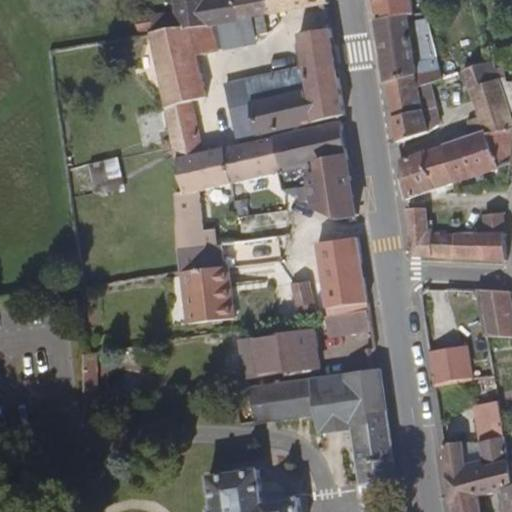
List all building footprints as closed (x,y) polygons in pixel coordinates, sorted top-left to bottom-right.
[(173,0),(175,12),(177,31),(214,25),(253,18),(264,17),(261,0),(173,0)] [(329,6),(328,0),(261,0),(264,17),(326,7),(329,6)] [(377,0),(380,20),(416,15),(413,0),(377,0)] [(151,35),(177,31),(175,12),(152,15),(153,22),(135,25),(138,37),(151,35)] [(388,83),(390,83),(420,76),(422,86),(433,83),(445,79),(428,12),(416,15),(380,20),(378,20),(388,83)] [(264,17),(253,18),(256,35),(268,33),(264,17)] [(253,18),(214,25),(219,49),(258,43),(256,35),(253,18)] [(159,69),(166,108),(177,160),(204,154),(194,102),(209,98),(200,56),(219,53),(219,49),(214,25),(177,31),(151,35),(159,69)] [(332,33),(331,31),(298,37),(305,69),(226,85),(237,139),(347,115),(332,33)] [(305,69),(300,45),(296,46),(301,69),(305,69)] [(511,121),(511,116),(500,81),(494,66),(493,62),(466,72),(485,131),(511,121)] [(390,83),(400,142),(430,133),(442,125),(433,83),(422,86),(420,76),(390,83)] [(511,81),(500,81),(511,116),(511,81)] [(511,166),(511,162),(511,121),(485,131),(448,144),(455,185),(511,166)] [(358,215),(342,122),(275,138),(281,173),(315,166),(316,174),(307,176),(311,202),(312,208),(341,220),(358,218),(358,215)] [(226,149),(233,184),(281,173),(275,138),(226,149)] [(448,144),(427,151),(435,191),(455,185),(448,144)] [(177,251),(216,246),(215,230),(203,232),(199,193),(233,184),(226,149),(204,154),(177,160),(185,194),(176,193),(177,251)] [(403,160),(409,200),(435,191),(427,151),(403,160)] [(95,193),(124,188),(118,159),(89,165),(95,193)] [(315,166),(281,173),(282,179),(283,185),(283,190),(304,203),(311,202),(307,176),(316,174),(315,166)] [(417,257),(441,258),(439,235),(429,235),(427,210),(410,210),(414,235),(417,257)] [(508,236),(508,213),(487,216),(487,235),(508,236)] [(288,235),(286,215),(275,216),(277,237),(288,235)] [(441,258),(460,259),(457,235),(439,235),(441,258)] [(460,259),(483,260),(481,236),(457,235),(460,259)] [(508,261),(508,236),(487,235),(481,236),(483,260),(508,261)] [(368,303),(357,239),(317,245),(326,309),(331,307),(368,303)] [(224,268),(222,245),(216,246),(177,251),(181,272),(187,325),(235,320),(234,303),(227,303),(224,268)] [(230,268),(224,268),(227,303),(234,303),(230,268)] [(310,282),(293,284),(297,313),(316,311),(310,282)] [(511,307),(509,292),(478,291),(487,337),(511,337),(511,307)] [(369,310),(368,303),(331,307),(332,316),(369,310)] [(373,331),(369,310),(332,316),(328,316),(331,337),(373,331)] [(315,332),(254,340),(238,342),(244,380),(259,378),(320,369),(315,332)] [(85,416),(99,414),(99,354),(84,356),(85,416)] [(431,368),(434,387),(454,383),(451,366),(431,368)] [(398,481),(379,372),(268,387),(273,420),(318,414),(317,406),(349,403),(353,428),(361,486),(398,481)] [(268,387),(253,389),(257,423),(273,420),(268,387)] [(320,432),(353,428),(349,403),(317,406),(318,414),(320,432)] [(511,511),(511,464),(511,461),(506,437),(478,444),(484,468),(469,471),(464,441),(443,445),(448,478),(454,511),(482,511),(479,498),(503,492),(508,511),(511,511)] [(301,511),(299,498),(266,502),(261,470),(208,477),(212,510),(208,511),(301,511)]
